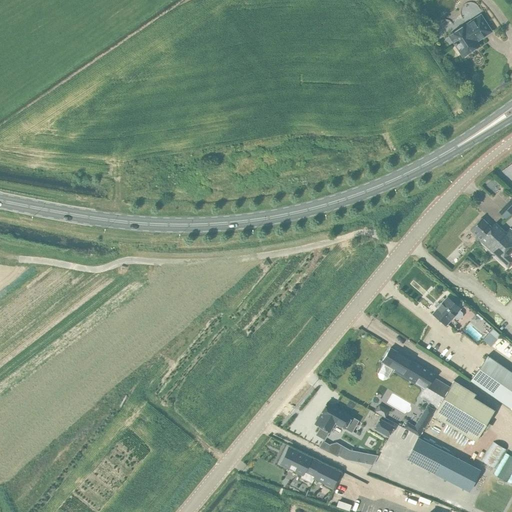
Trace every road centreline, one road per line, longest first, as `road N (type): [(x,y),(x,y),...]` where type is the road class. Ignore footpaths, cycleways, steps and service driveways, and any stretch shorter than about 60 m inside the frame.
road 1 (secondary): [(482,131),(365,191),(248,221),(148,224),(0,201)]
road 2 (unclassified): [(186,511),(400,253),(511,141)]
